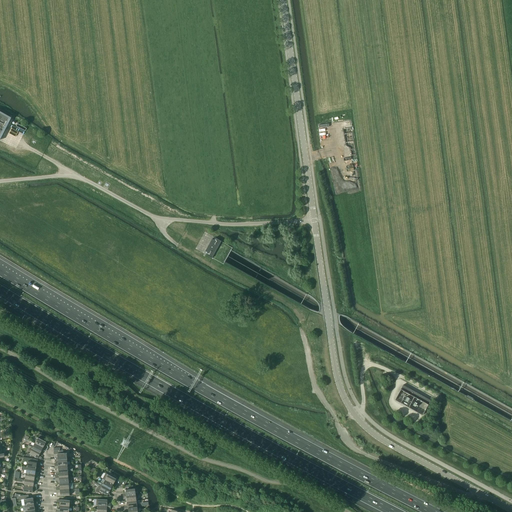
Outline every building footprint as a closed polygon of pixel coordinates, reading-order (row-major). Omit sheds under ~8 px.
[(0,136),(9,118),(0,111),(0,136)] [(207,253),(206,255),(212,258),(221,241),(215,238),(214,240),(212,238),(205,252),(207,253)] [(431,399),(403,384),(401,387),(429,402),(431,399)] [(35,443),(43,447),(46,442),(45,441),(47,438),(42,435),(40,439),(38,437),(35,443)] [(32,448),(40,453),(43,447),(35,443),(32,448)] [(34,456),(37,458),(40,453),(32,448),(29,454),(28,453),(27,453),(27,454),(27,456),(33,457),(34,456)] [(57,454),(58,460),(67,459),(66,453),(63,453),(63,451),(60,451),(54,451),(54,454),(57,454)] [(27,467),(36,469),(37,463),(38,463),(38,460),(36,460),(36,459),(33,459),(24,457),(23,460),(28,461),(27,467)] [(58,472),(68,471),(69,471),(69,473),(73,473),(72,469),(70,469),(69,468),(69,465),(58,466),(58,472)] [(26,473),(35,475),(36,469),(27,467),(22,466),(22,469),(26,470),(26,473)] [(102,479),(113,484),(116,479),(105,473),(102,479)] [(100,484),(110,490),(113,484),(102,479),(100,484)] [(103,493),(107,495),(110,490),(100,484),(95,481),(94,483),(98,486),(96,491),(102,495),(103,493)] [(25,505),(34,504),(33,498),(29,498),(28,495),(21,496),(21,494),(16,494),(17,499),(19,499),(19,500),(24,499),(25,505)]
